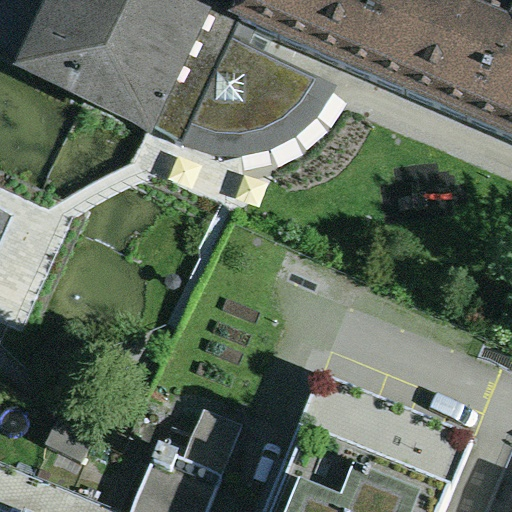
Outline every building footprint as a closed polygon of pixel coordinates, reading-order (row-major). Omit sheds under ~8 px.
[(247,0),(59,0),(13,99),(151,151),(160,139),(185,150),(183,158),(216,168),(245,167),(281,158),(314,134),(341,89),(230,41),(247,0)] [(247,0),(230,41),(341,89),(511,157),(511,20),(500,48),(385,0),(247,0)] [(0,257),(4,250),(15,224),(0,216),(0,257)] [(452,511),(477,450),(320,387),(285,472),(268,511),(452,511)] [(207,420),(186,469),(221,484),(242,435),(207,420)] [(160,459),(138,511),(209,511),(221,484),(186,469),(160,459)] [(0,511),(120,511),(0,465),(0,511)] [(268,511),(285,472),(275,468),(257,511),(268,511)]
